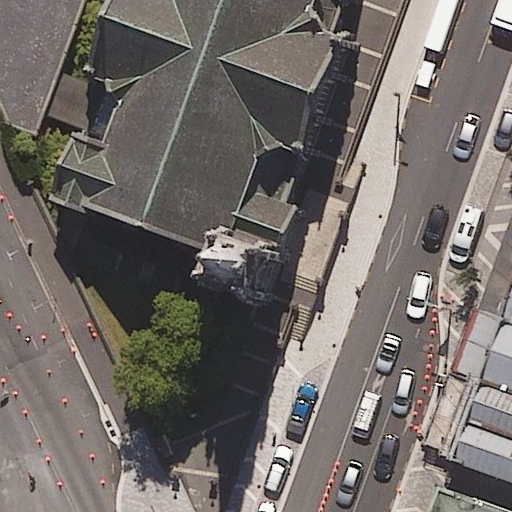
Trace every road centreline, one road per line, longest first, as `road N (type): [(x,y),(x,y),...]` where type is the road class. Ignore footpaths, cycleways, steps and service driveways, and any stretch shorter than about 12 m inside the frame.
road 1 (secondary): [(498,0),(319,511)]
road 2 (tertiary): [(79,511),(0,346)]
